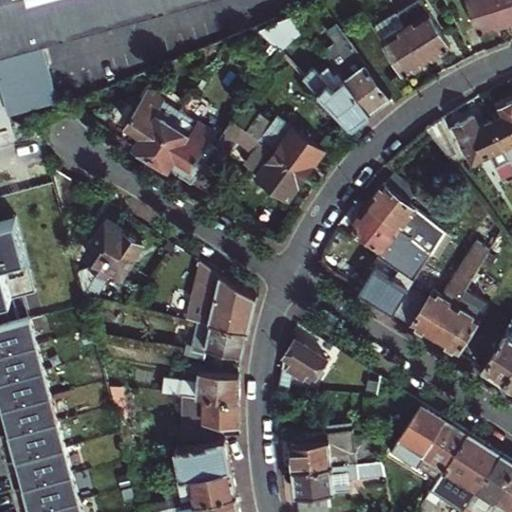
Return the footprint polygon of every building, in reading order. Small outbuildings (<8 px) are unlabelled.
[(57,101),(40,38),(181,0),(0,0),(0,89),(7,115),(57,101)] [(330,59),(369,108),(382,98),(389,93),(324,0),(318,0),(308,4),(332,40),(316,51),(320,56),(325,53),(330,59)] [(422,0),(409,0),(397,7),(426,57),(440,49),(448,44),(422,0)] [(504,21),(496,0),(468,0),(479,30),(491,25),(504,21)] [(511,18),(511,0),(496,0),(504,21),(511,18)] [(415,63),(426,57),(397,7),(375,21),(403,70),(415,63)] [(286,14),(255,26),(276,47),(297,27),(286,14)] [(272,47),(263,42),(255,55),(264,60),(272,47)] [(369,108),(330,59),(319,68),(314,62),(301,72),(351,122),(362,113),(369,108)] [(256,87),(251,83),(245,94),(250,97),(256,87)] [(140,134),(133,146),(138,149),(149,156),(178,110),(146,90),(125,124),(134,131),(140,134)] [(500,111),(489,117),(511,162),(511,94),(511,95),(496,103),(500,111)] [(341,149),(344,145),(326,131),(317,143),(275,113),(270,121),(241,100),(230,117),(303,170),(321,146),(335,155),(341,149)] [(511,175),(511,162),(489,117),(477,123),(470,109),(460,114),(450,119),(471,160),(488,152),(503,180),(511,175)] [(210,129),(178,110),(149,156),(170,169),(190,182),(190,180),(203,160),(213,145),(204,139),(210,129)] [(441,114),(424,126),(452,164),(463,156),(441,114)] [(234,138),(251,150),(245,159),(257,168),(254,171),(286,194),(292,186),(303,170),(230,117),(215,141),(226,149),(234,138)] [(140,134),(134,131),(127,142),(133,146),(140,134)] [(214,168),(203,160),(190,180),(202,188),(214,168)] [(48,161),(59,203),(75,199),(67,174),(48,161)] [(416,188),(392,169),(388,175),(384,180),(381,180),(365,200),(431,253),(446,230),(408,199),(416,188)] [(0,203),(0,283),(35,273),(12,199),(0,203)] [(431,253),(365,200),(356,212),(349,221),(381,247),(376,254),(396,268),(392,276),(375,266),(359,290),(393,311),(409,286),(431,253)] [(91,268),(96,272),(124,230),(116,225),(106,219),(86,250),(97,258),(91,268)] [(112,268),(122,273),(142,241),(133,235),(124,229),(124,230),(96,272),(83,292),(95,295),(112,268)] [(452,234),(446,230),(431,253),(438,257),(452,234)] [(172,252),(177,243),(170,238),(164,247),(172,252)] [(427,297),(409,286),(393,311),(421,330),(433,337),(464,288),(490,248),(476,239),(441,292),(433,287),(427,297)] [(208,321),(245,329),(245,328),(250,310),(256,293),(199,257),(186,316),(208,321)] [(137,304),(145,293),(135,287),(128,298),(137,304)] [(486,302),(464,288),(433,337),(448,346),(455,351),(486,302)] [(121,312),(111,304),(104,313),(114,321),(121,312)] [(503,381),(511,366),(511,314),(479,366),(494,375),(503,381)] [(93,511),(35,319),(0,328),(0,379),(6,400),(13,423),(21,451),(30,477),(37,502),(39,511),(93,511)] [(202,344),(240,353),(243,340),(245,329),(208,321),(202,344)] [(284,353),(277,385),(285,386),(288,368),(302,377),(308,369),(315,374),(326,357),(319,352),(295,337),(284,353)] [(201,355),(202,344),(187,341),(185,351),(201,355)] [(379,373),(364,363),(351,382),(378,384),(379,373)] [(183,391),(236,397),(237,381),(238,370),(197,366),(196,377),(164,374),(162,389),(183,391)] [(511,387),(511,366),(503,381),(511,387)] [(107,382),(114,408),(126,405),(120,384),(107,382)] [(237,411),(236,397),(183,391),(182,398),(194,399),(193,410),(186,409),(186,414),(187,415),(185,432),(216,435),(218,418),(225,419),(237,421),(237,411)] [(377,392),(366,392),(365,416),(375,417),(377,392)] [(446,416),(421,399),(392,445),(437,474),(467,429),(446,416)] [(218,418),(216,435),(223,436),(225,419),(218,418)] [(291,467),(378,455),(375,435),(375,421),(347,425),(346,418),(323,421),(325,436),(288,441),(289,452),(291,467)] [(467,429),(437,474),(430,486),(412,511),(427,511),(440,493),(463,508),(479,483),(500,450),(484,440),(467,429)] [(181,474),(231,464),(229,454),(225,436),(175,446),(181,474)] [(479,483),(511,503),(511,457),(500,450),(479,483)] [(380,469),(378,455),(291,467),(295,493),(298,492),(299,502),(300,509),(331,506),(328,488),(348,488),(346,473),(380,469)] [(235,484),(231,464),(181,474),(164,478),(167,492),(192,486),(195,502),(237,493),(235,484)] [(240,511),(237,493),(195,502),(144,511),(240,511)]
